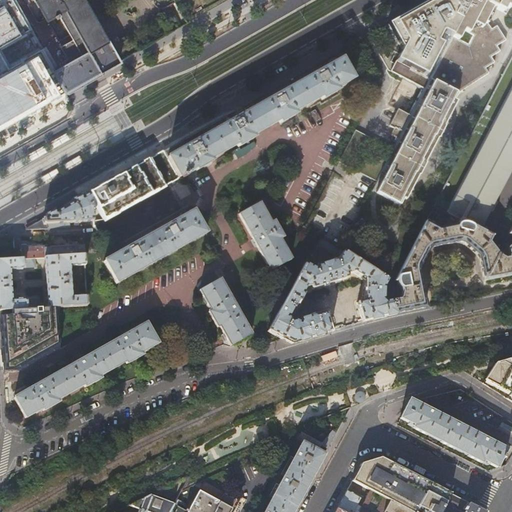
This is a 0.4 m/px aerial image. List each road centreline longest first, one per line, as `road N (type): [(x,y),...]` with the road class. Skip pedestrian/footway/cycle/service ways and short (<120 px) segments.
road 1 (residential): [(0,455),(191,375),(511,298)]
road 2 (primary): [(0,218),(367,0)]
road 3 (primary): [(298,0),(0,157)]
road 4 (residential): [(511,414),(451,378),(371,405),(360,427)]
road 5 (residential): [(508,503),(360,427)]
